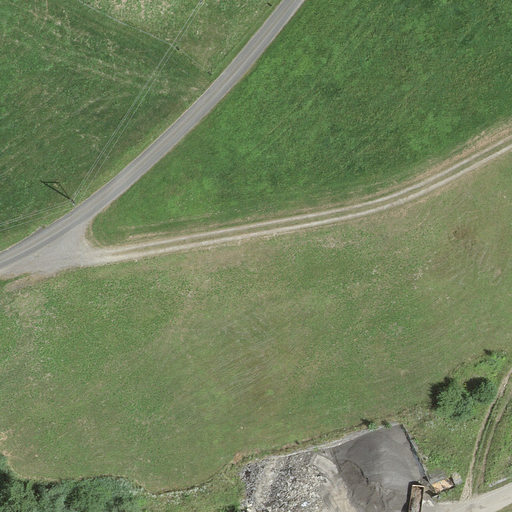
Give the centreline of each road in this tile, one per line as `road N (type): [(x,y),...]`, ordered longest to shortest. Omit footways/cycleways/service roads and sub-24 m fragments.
road 1 (track): [(7,257),(130,252),(356,210),(511,141)]
road 2 (unclassified): [(295,0),(215,102),(113,193),(0,260)]
